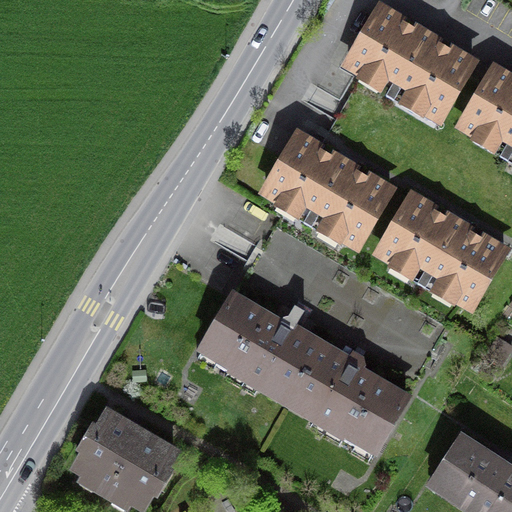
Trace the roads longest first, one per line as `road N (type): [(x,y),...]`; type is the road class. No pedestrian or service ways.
road 1 (tertiary): [(294,0),(0,487)]
road 2 (unknown): [(122,281),(359,423)]
road 3 (unknown): [(393,0),(511,62)]
